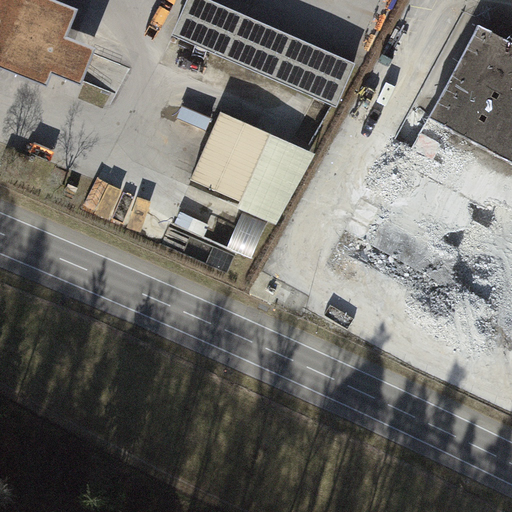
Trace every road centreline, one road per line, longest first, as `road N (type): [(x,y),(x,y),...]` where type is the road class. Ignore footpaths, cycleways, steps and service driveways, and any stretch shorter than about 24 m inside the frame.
road 1 (trunk): [(0,235),(511,464)]
road 2 (track): [(254,511),(0,382)]
